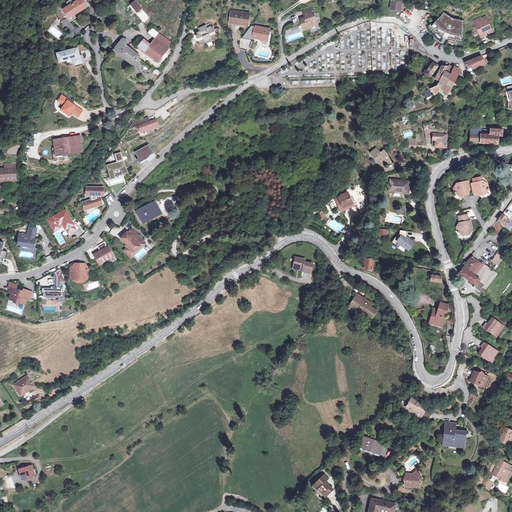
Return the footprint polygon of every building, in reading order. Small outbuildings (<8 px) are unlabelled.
[(80,10),(89,5),(86,0),(79,0),(77,1),(76,0),(70,0),(68,2),(70,5),(62,11),(59,8),(56,10),(62,19),(68,15),(74,20),(78,17),(75,14),(77,12),(77,11),(79,9),(80,10)] [(106,4),(103,0),(98,0),(96,2),(100,8),(106,4)] [(134,0),(132,3),(138,11),(143,6),(137,0),(134,0)] [(400,10),(401,2),(390,0),(389,8),(400,10)] [(313,6),(303,9),(305,16),(301,18),(305,29),(310,27),(310,25),(318,23),(313,6)] [(232,9),(231,19),(240,21),(239,22),(248,24),(250,12),(232,9)] [(454,17),(446,12),(435,24),(433,22),(430,25),(438,32),(439,30),(442,32),(440,34),(445,37),(445,36),(449,38),(454,39),(454,37),(464,39),(465,20),(456,18),(454,17)] [(475,20),(482,36),(488,33),(487,32),(489,31),(490,32),(494,30),(487,16),(482,18),(482,17),(475,20)] [(210,47),(209,47),(210,49),(217,46),(216,44),(214,45),(212,40),(218,37),(217,36),(218,36),(217,33),(221,31),(219,27),(215,28),(213,25),(211,22),(208,23),(205,17),(197,21),(202,30),(198,32),(200,38),(199,38),(201,45),(208,42),(210,47)] [(267,40),(270,29),(255,26),(254,36),(267,40)] [(143,41),(139,45),(159,60),(169,46),(157,37),(151,43),(143,37),(142,39),(143,41)] [(138,60),(142,56),(143,55),(128,42),(129,41),(124,38),(115,49),(137,67),(142,62),(138,60)] [(90,46),(82,43),(75,45),(76,48),(59,53),(61,61),(67,59),(67,58),(74,56),(76,63),(83,62),(81,54),(83,54),(82,51),(90,49),(90,46)] [(480,57),(464,63),(465,65),(464,65),(465,68),(471,66),(472,68),(483,64),(480,57)] [(426,76),(429,77),(432,73),(436,67),(432,64),(425,73),(424,72),(423,73),(425,76),(426,76)] [(434,85),(428,90),(433,95),(438,89),(447,94),(459,71),(454,68),(439,67),(432,80),(437,82),(436,84),(434,85)] [(73,112),(80,117),(84,111),(73,104),(74,103),(63,96),(60,102),(66,106),(63,110),(71,116),(73,112)] [(138,127),(141,134),(147,131),(156,128),(157,124),(156,120),(150,123),(149,118),(144,120),(144,119),(135,122),(128,130),(129,131),(137,128),(138,127)] [(138,127),(137,128),(141,137),(149,134),(147,131),(141,134),(138,127)] [(483,127),(477,128),(472,128),(472,141),(503,142),(504,130),(505,130),(505,129),(483,128),(483,127)] [(435,132),(435,138),(437,138),(437,146),(448,146),(449,132),(435,132)] [(66,157),(65,153),(84,150),(82,135),(55,139),(56,146),(54,147),(55,158),(66,157)] [(149,145),(135,153),(140,162),(150,156),(154,154),(149,145)] [(371,152),(383,164),(384,163),(392,157),(384,148),(381,151),(377,147),(371,152)] [(156,157),(154,154),(150,156),(140,162),(141,164),(149,160),(150,162),(156,157)] [(107,166),(111,181),(116,180),(116,177),(128,174),(124,161),(118,163),(119,164),(112,166),(112,165),(107,166)] [(12,181),(17,180),(17,175),(15,175),(15,170),(2,171),(2,169),(0,169),(0,179),(3,180),(3,183),(12,182),(12,181)] [(473,179),(474,184),(477,195),(483,198),(489,189),(488,188),(487,184),(483,181),(482,177),(473,179)] [(408,193),(409,182),(390,180),(389,192),(408,193)] [(469,193),(466,182),(457,184),(455,188),(456,192),(455,193),(465,199),(469,193)] [(113,190),(118,196),(119,194),(124,189),(119,184),(113,190)] [(96,207),(102,205),(100,199),(97,200),(97,197),(104,197),(104,190),(87,189),(87,197),(92,197),(93,202),(84,204),(86,211),(96,208),(96,207)] [(361,214),(371,209),(371,203),(365,190),(353,196),(356,202),(361,214)] [(340,210),(352,203),(347,192),(340,195),(341,196),(338,198),(339,199),(335,201),(340,210)] [(361,214),(356,202),(352,203),(340,210),(341,212),(353,206),(357,207),(360,214),(361,214)] [(511,202),(503,213),(509,218),(511,214),(511,202)] [(160,214),(154,204),(138,212),(144,223),(160,214)] [(326,215),(322,212),(318,217),(323,221),(326,217),(326,215)] [(66,213),(50,222),(53,228),(63,223),(66,230),(73,226),(69,219),(68,220),(67,218),(68,218),(66,213)] [(471,229),(469,221),(468,214),(459,216),(461,222),(458,227),(459,231),(465,235),(470,234),(472,231),(471,229)] [(502,215),(499,219),(501,221),(500,223),(503,226),(504,225),(505,226),(509,221),(502,215)] [(497,235),(502,229),(499,226),(500,225),(497,221),(491,230),(497,235)] [(18,247),(23,248),(23,247),(27,248),(27,249),(34,250),(35,243),(34,243),(35,238),(36,239),(37,230),(29,229),(28,237),(20,236),(18,247)] [(407,231),(400,230),(400,234),(402,236),(398,241),(401,244),(409,249),(414,243),(407,237),(407,236),(407,231)] [(143,243),(132,231),(128,235),(128,234),(121,240),(127,246),(129,248),(128,249),(125,252),(129,256),(134,257),(134,254),(133,252),(139,247),(140,248),(143,248),(143,243)] [(472,256),(459,273),(475,285),(474,287),(480,293),(484,288),(486,290),(498,274),(485,264),(489,259),(495,252),(497,253),(500,248),(490,240),(488,243),(486,242),(480,244),(477,248),(472,256)] [(497,253),(491,260),(499,265),(508,252),(501,246),(500,248),(497,253)] [(95,260),(98,259),(101,264),(104,262),(112,258),(115,257),(110,249),(107,250),(106,249),(105,247),(101,249),(102,251),(93,256),(95,260)] [(372,269),(372,265),(373,260),(365,259),(363,268),(372,269)] [(310,272),(312,262),(303,260),(302,264),(293,261),(291,270),(300,272),(300,270),(310,272)] [(75,263),(71,267),(70,278),(73,281),(77,284),(83,284),(87,282),(91,277),(91,269),(86,263),(80,263),(75,263)] [(65,282),(60,270),(54,272),(56,277),(55,288),(50,288),(49,290),(41,290),(41,298),(53,297),(53,300),(59,300),(65,299),(66,292),(63,293),(62,287),(62,283),(65,282)] [(11,295),(9,301),(14,303),(13,304),(19,306),(19,305),(25,307),(27,301),(29,301),(32,295),(24,292),(23,294),(11,290),(9,294),(11,295)] [(358,314),(360,310),(365,314),(366,313),(370,315),(373,310),(368,308),(371,303),(359,296),(356,300),(353,298),(350,304),(352,305),(350,310),(358,314)] [(441,311),(447,313),(450,305),(444,303),(441,311)] [(447,313),(441,311),(441,312),(434,310),(431,322),(443,326),(447,313)] [(502,325),(492,318),(488,324),(485,328),(496,337),(501,331),(499,329),(502,325)] [(493,358),(497,352),(486,344),(483,348),(479,354),(488,361),(491,357),(493,358)] [(475,373),(471,383),(486,388),(490,380),(485,377),(485,375),(480,375),(475,373)] [(34,387),(28,377),(13,385),(20,396),(34,387)] [(412,398),(406,406),(411,409),(410,411),(419,418),(426,407),(412,398)] [(456,440),(455,444),(467,445),(468,429),(457,428),(458,420),(448,420),(446,439),(456,440)] [(503,440),(502,444),(509,446),(511,441),(511,432),(507,430),(503,440)] [(373,438),(365,435),(360,447),(380,455),(385,442),(377,439),(378,437),(374,435),(373,438)] [(500,460),(492,474),(496,476),(505,482),(511,471),(505,468),(507,463),(500,460)] [(32,477),(31,472),(33,471),(32,464),(20,467),(21,474),(19,474),(21,480),(32,477)] [(397,473),(398,474),(399,475),(401,480),(405,482),(405,484),(412,484),(412,486),(417,486),(418,480),(421,477),(416,471),(413,474),(401,473),(401,470),(397,470),(397,473)] [(312,486),(321,497),(329,490),(326,487),(329,484),(324,477),(312,486)] [(490,486),(492,481),(489,480),(485,478),(482,482),(486,484),(490,486)] [(372,499),(369,511),(395,511),(397,503),(372,499)]
